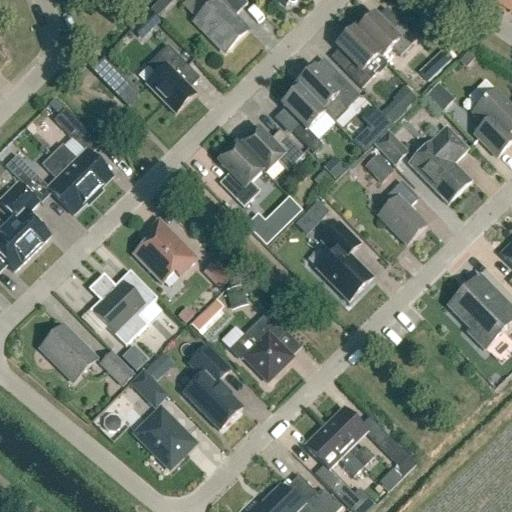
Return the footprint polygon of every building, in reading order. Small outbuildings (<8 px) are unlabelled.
[(187,0),(180,9),(191,19),(207,0),(187,0)] [(225,56),(247,34),(234,21),(247,7),(240,0),(219,0),(195,24),(225,56)] [(295,0),(258,0),(266,8),(274,0),(276,0),(286,10),(288,7),(291,9),(294,9),(297,6),(297,3),(295,0)] [(149,16),(139,25),(149,34),(158,25),(149,16)] [(378,59),(381,62),(392,51),(400,60),(417,43),(400,26),(390,36),(373,19),(357,35),(356,36),(379,58),(378,59)] [(356,36),(357,35),(354,32),(336,50),(353,67),(345,75),(362,92),(387,67),(381,62),(378,59),(379,58),(356,36)] [(176,118),(196,98),(178,80),(188,70),(167,49),(147,69),(157,78),(146,88),(176,118)] [(443,54),(432,65),(440,74),(452,63),(443,54)] [(102,64),(92,74),(127,109),(137,99),(102,64)] [(322,114),(338,98),(348,108),(357,99),(340,82),(332,90),(314,72),(296,89),(299,92),(322,114)] [(497,161),(511,147),(507,142),(511,137),(511,111),(485,85),(469,101),(478,111),(473,117),(485,129),(474,139),(497,161)] [(438,88),(426,100),(443,115),(454,103),(438,88)] [(404,90),(392,101),(405,115),(417,104),(404,90)] [(325,117),(322,114),(299,92),(282,108),(300,127),(292,135),(313,157),(322,148),(308,134),(325,117)] [(373,112),(362,123),(379,140),(390,128),(373,112)] [(75,145),(86,134),(65,113),(54,124),(75,145)] [(263,175),(262,175),(265,178),(278,166),(287,175),(303,159),(285,139),(274,149),(258,132),(240,150),(239,151),(263,175)] [(448,209),(471,187),(453,168),(468,154),(446,132),(409,168),(448,209)] [(393,170),(407,156),(386,135),(372,149),(393,170)] [(239,151),(240,150),(237,147),(218,166),(234,183),(224,192),(243,212),(260,195),(251,186),(262,175),(263,175),(239,151)] [(52,159),(92,200),(112,181),(87,156),(78,165),(62,149),(52,159)] [(73,219),(92,200),(52,159),(42,169),(57,185),(48,194),(73,219)] [(377,159),(366,171),(381,186),(392,175),(377,159)] [(27,192),(38,181),(17,160),(6,171),(27,192)] [(331,163),(324,170),(335,181),(342,174),(331,163)] [(324,177),(316,185),(323,193),(331,185),(324,177)] [(406,250),(427,230),(409,212),(418,203),(401,186),(385,202),(391,208),(378,221),(406,250)] [(4,230),(32,259),(50,241),(27,218),(38,208),(18,187),(0,204),(0,207),(13,221),(4,230)] [(318,209),(308,218),(316,227),(326,218),(318,209)] [(258,220),(248,230),(266,248),(276,239),(258,220)] [(179,281),(197,263),(159,224),(147,236),(152,241),(134,259),(162,288),(174,276),(179,281)] [(348,306),(372,283),(349,259),(360,248),(340,227),(321,246),(333,257),(316,274),(348,306)] [(0,261),(14,276),(32,259),(4,230),(0,234),(0,261)] [(511,247),(501,258),(511,269),(511,282),(508,286),(511,289),(511,247)] [(219,293),(232,281),(215,264),(202,276),(219,293)] [(157,303),(130,275),(120,285),(122,287),(117,293),(103,280),(90,293),(100,304),(90,314),(125,350),(147,329),(138,321),(157,303)] [(484,354),(511,326),(511,311),(480,279),(447,311),(470,334),(467,337),(484,354)] [(240,290),(226,295),(231,309),(245,304),(240,290)] [(216,305),(192,328),(198,334),(222,311),(216,305)] [(186,312),(178,320),(185,327),(193,319),(186,312)] [(268,387),(292,362),(276,345),(285,336),(267,317),(243,340),(244,341),(233,351),(232,356),(238,362),(243,362),(268,387)] [(73,386),(96,363),(63,330),(40,353),(73,386)] [(233,332),(218,343),(224,351),(239,340),(233,332)] [(219,435),(242,412),(230,400),(232,398),(219,385),(230,374),(206,350),(188,368),(200,380),(183,398),(219,435)] [(122,391),(134,379),(110,355),(98,367),(122,391)] [(152,368),(146,374),(156,385),(163,379),(152,368)] [(153,413),(167,399),(143,374),(128,388),(153,413)] [(324,432),(363,471),(374,461),(363,451),(359,455),(353,449),(367,436),(343,413),(324,432)] [(169,472),(194,448),(160,414),(135,438),(169,472)] [(353,482),(363,471),(324,432),(305,451),(328,474),(342,461),(347,467),(343,471),(353,482)] [(397,470),(407,460),(388,441),(378,451),(397,470)] [(318,500),(298,480),(284,494),(279,490),(261,508),(254,501),(242,511),(341,511),(324,494),(318,500)] [(346,511),(352,511),(359,505),(341,486),(331,496),(346,511)]
